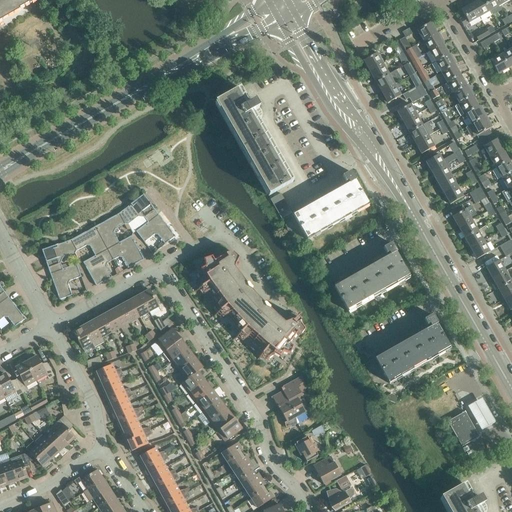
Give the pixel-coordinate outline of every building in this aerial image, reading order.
[(0,0),(0,112),(4,111),(0,104),(0,23),(3,22),(1,18),(26,4),(24,0),(0,0)] [(482,0),(478,0),(471,4),(479,17),(489,11),(482,0)] [(500,5),(496,0),(482,0),(489,11),(500,5)] [(463,27),(468,24),(479,17),(471,4),(461,10),(465,17),(459,20),(463,27)] [(504,26),(510,23),(507,17),(501,20),(504,26)] [(418,30),(417,30),(422,40),(435,32),(430,23),(425,26),(422,21),(415,25),(418,30)] [(489,35),(494,32),(491,26),(486,29),(489,35)] [(504,37),(510,33),(507,28),(501,31),(504,37)] [(478,41),(489,35),(486,29),(475,35),(478,41)] [(438,37),(435,32),(422,40),(428,51),(442,43),(442,44),(444,43),(440,36),(438,37)] [(493,43),(499,39),(496,34),(490,37),(493,43)] [(405,50),(410,47),(404,37),(399,40),(405,50)] [(483,49),(493,43),(490,37),(480,43),(483,49)] [(397,56),(402,52),(396,42),(391,45),(397,56)] [(448,54),(442,44),(442,43),(428,51),(435,62),(448,54)] [(411,61),(416,58),(410,47),(405,50),(411,61)] [(500,55),(508,69),(511,66),(511,51),(511,49),(500,55)] [(400,61),(406,58),(402,52),(397,56),(400,61)] [(363,61),(369,72),(382,64),(376,53),(363,61)] [(450,59),(448,54),(435,62),(440,72),(454,64),(454,65),(456,64),(452,58),(450,59)] [(497,75),(508,69),(500,55),(490,61),(497,75)] [(417,72),(423,69),(416,58),(411,61),(417,72)] [(375,82),(388,75),(382,64),(369,72),(375,82)] [(440,72),(446,82),(460,75),(454,65),(454,64),(440,72)] [(409,77),(415,74),(412,69),(406,72),(409,77)] [(423,82),(428,79),(423,69),(417,72),(423,82)] [(388,75),(375,82),(373,83),(377,89),(379,88),(381,93),(398,83),(402,81),(396,70),(388,75)] [(413,83),(418,80),(415,74),(409,77),(413,83)] [(466,86),(460,75),(446,82),(453,93),(466,86)] [(426,88),(432,85),(428,79),(423,82),(426,88)] [(385,104),(400,96),(397,89),(400,87),(398,83),(381,93),(383,97),(381,98),(385,104)] [(405,100),(409,98),(424,90),(421,84),(402,95),(405,100)] [(453,93),(459,104),(472,96),(474,95),(470,89),(468,90),(466,86),(453,93)] [(248,105),(239,90),(215,103),(268,196),(292,182),(252,112),(258,109),(254,102),(248,105)] [(412,103),(416,101),(427,95),(424,90),(409,98),(412,103)] [(432,98),(438,95),(434,90),(429,93),(432,98)] [(478,107),(472,96),(459,104),(465,114),(478,107)] [(427,109),(433,105),(430,100),(424,103),(427,109)] [(414,111),(410,104),(397,112),(403,122),(416,115),(421,112),(419,108),(414,111)] [(430,114),(436,111),(433,105),(427,109),(430,114)] [(441,114),(446,111),(443,105),(438,108),(441,114)] [(480,111),(478,107),(465,114),(461,116),(463,120),(467,118),(471,125),(484,117),(483,117),(485,116),(482,110),(480,111)] [(444,119),(449,116),(446,111),(441,114),(444,119)] [(416,115),(403,122),(409,133),(422,126),(416,115)] [(473,138),(478,135),(480,140),(491,134),(488,129),(490,128),(491,127),(488,120),(486,121),(484,117),(471,125),(465,128),(467,132),(468,133),(469,133),(470,133),(471,133),(473,138)] [(439,130),(445,127),(441,121),(436,124),(439,130)] [(428,122),(422,126),(409,133),(415,144),(428,136),(434,133),(428,122)] [(453,135),(458,132),(455,126),(450,129),(453,135)] [(442,135),(448,132),(445,127),(439,130),(442,135)] [(456,140),(461,137),(458,132),(453,135),(456,140)] [(421,154),(434,147),(428,136),(415,144),(421,154)] [(489,157),(502,150),(496,139),(483,147),(489,157)] [(478,151),(475,146),(464,152),(467,157),(478,151)] [(456,159),(461,156),(458,150),(453,153),(456,159)] [(495,168),(508,160),(502,150),(489,157),(495,168)] [(431,173),(445,165),(438,155),(425,162),(431,173)] [(459,165),(465,162),(461,156),(456,159),(459,165)] [(472,168),(477,164),(474,159),(468,162),(472,168)] [(501,178),(511,172),(511,166),(508,160),(495,168),(501,178)] [(475,173),(480,170),(477,164),(472,168),(475,173)] [(431,173),(437,183),(451,176),(445,165),(431,173)] [(468,180),(473,177),(470,171),(465,174),(468,180)] [(307,240),(369,205),(355,181),(356,180),(350,172),(341,177),(344,183),(348,181),(349,183),(293,215),(307,240)] [(511,172),(501,178),(507,189),(511,186),(511,172)] [(437,183),(443,194),(457,187),(451,176),(437,183)] [(471,185),(477,182),(473,177),(468,180),(471,185)] [(463,197),(457,187),(443,194),(449,205),(463,197)] [(472,199),(482,193),(479,188),(469,194),(472,199)] [(489,199),(495,196),(492,190),(486,193),(489,199)] [(138,217),(144,218),(154,210),(141,193),(141,194),(142,195),(118,214),(124,225),(128,225),(138,217)] [(475,204),(485,198),(482,193),(472,199),(475,204)] [(274,206),(284,200),(280,194),(270,200),(274,206)] [(493,205),(498,201),(495,196),(489,199),(493,205)] [(277,213),(288,207),(284,200),(274,206),(277,213)] [(486,212),(491,209),(488,203),(483,206),(486,212)] [(502,220),(507,217),(501,206),(495,209),(502,220)] [(281,219),(285,217),(292,213),(288,207),(277,213),(281,219)] [(465,210),(465,209),(452,217),(458,228),(471,220),(470,218),(472,217),(473,215),(474,213),(474,211),(473,210),(471,208),(469,208),(467,209),(465,210)] [(489,217),(494,214),(491,209),(486,212),(489,217)] [(148,223),(158,215),(154,210),(144,218),(147,223),(148,223)] [(118,214),(94,227),(107,250),(119,243),(116,238),(113,233),(114,230),(123,225),(127,230),(130,229),(128,225),(124,225),(118,214)] [(175,237),(158,215),(148,223),(147,223),(143,226),(136,232),(144,242),(154,235),(157,235),(162,242),(164,244),(163,245),(163,246),(175,237)] [(505,225),(510,222),(507,217),(502,220),(505,225)] [(477,231),(471,220),(458,228),(464,238),(477,231)] [(291,221),(285,225),(289,233),(296,229),(291,221)] [(498,233),(503,230),(500,224),(495,227),(498,233)] [(95,256),(95,257),(107,250),(94,227),(71,240),(70,240),(76,251),(75,254),(77,258),(80,256),(77,251),(86,246),(89,246),(92,251),(95,256)] [(501,238),(507,235),(503,230),(498,233),(501,238)] [(477,231),(464,238),(470,249),(483,241),(477,231)] [(144,260),(131,237),(131,236),(119,243),(107,250),(113,260),(118,257),(122,258),(128,269),(144,260)] [(63,258),(75,254),(76,251),(70,240),(42,251),(41,249),(48,268),(60,264),(63,258)] [(511,245),(511,244),(510,240),(499,246),(502,252),(511,245)] [(489,252),(483,241),(470,249),(476,260),(489,252)] [(396,252),(391,244),(382,249),(385,255),(388,253),(389,255),(334,287),(348,312),(409,277),(395,253),(396,252)] [(511,245),(502,252),(505,257),(511,252),(511,245)] [(83,263),(96,286),(112,277),(106,267),(107,264),(113,260),(107,250),(95,257),(95,256),(83,263)] [(203,260),(205,267),(201,269),(197,267),(195,263),(197,267),(200,270),(203,275),(196,282),(200,288),(190,294),(190,295),(200,289),(204,294),(208,292),(216,304),(214,307),(218,312),(209,320),(218,313),(223,318),(227,316),(236,326),(234,330),(238,335),(230,343),(231,344),(239,336),(244,340),(247,338),(258,347),(256,351),(261,355),(253,364),(254,365),(261,356),(267,360),(274,354),(279,356),(280,357),(282,360),(286,363),(282,360),(280,357),(283,352),(289,354),(289,355),(293,346),(292,346),(289,344),(296,333),(300,335),(304,330),(299,324),(300,321),(297,318),(297,316),(300,313),(297,316),(294,313),(289,314),(289,310),(288,310),(289,314),(288,322),(284,324),(266,307),(248,288),(234,268),(239,259),(236,256),(232,253),(229,254),(226,254),(214,262),(212,258),(212,257),(203,260),(203,261),(203,260)] [(492,279),(505,271),(499,260),(486,268),(492,279)] [(62,270),(61,267),(60,264),(48,268),(50,274),(62,270)] [(69,267),(62,270),(50,274),(59,300),(78,293),(77,291),(70,292),(68,284),(69,281),(81,277),(76,265),(76,264),(69,267)] [(511,282),(505,271),(492,279),(494,283),(492,284),(496,290),(511,282)] [(511,283),(511,282),(496,290),(500,297),(501,296),(504,300),(511,295),(511,283)] [(158,307),(160,311),(149,290),(139,295),(149,312),(158,307)] [(139,295),(129,301),(138,318),(149,312),(139,295)] [(0,320),(4,317),(7,318),(12,324),(14,327),(13,328),(25,319),(8,297),(0,303),(0,320)] [(130,323),(138,318),(129,301),(120,306),(130,323)] [(120,306),(111,311),(120,328),(130,323),(120,306)] [(111,333),(120,328),(111,311),(101,316),(111,333)] [(430,327),(374,359),(389,384),(450,349),(436,324),(437,324),(432,315),(422,321),(426,327),(429,325),(430,327)] [(92,321),(101,338),(102,338),(111,333),(101,316),(92,321)] [(171,324),(167,319),(168,318),(157,327),(161,332),(174,322),(174,321),(171,324)] [(82,327),(92,343),(91,344),(93,347),(104,342),(102,338),(101,338),(92,321),(82,327)] [(73,332),(84,353),(84,352),(82,349),(91,344),(92,343),(82,327),(73,332)] [(172,330),(156,343),(163,353),(180,340),(172,330)] [(183,344),(180,340),(163,353),(171,362),(187,350),(183,344)] [(195,359),(191,355),(187,350),(171,362),(178,372),(195,359)] [(46,375),(48,379),(54,376),(47,364),(41,367),(40,363),(35,355),(26,358),(27,361),(25,362),(36,381),(46,375)] [(101,363),(99,357),(84,362),(84,363),(87,361),(89,367),(85,369),(101,363)] [(197,363),(195,359),(178,372),(185,381),(197,372),(197,373),(202,369),(197,363)] [(26,387),(36,381),(25,362),(15,368),(18,374),(19,374),(20,378),(15,381),(22,394),(28,391),(26,387)] [(122,373),(120,369),(114,370),(112,365),(94,373),(97,379),(99,379),(100,382),(122,373)] [(152,375),(157,373),(153,367),(149,370),(152,375)] [(185,381),(180,384),(188,394),(205,381),(201,378),(197,373),(197,372),(185,381)] [(123,376),(122,373),(100,382),(102,386),(100,387),(103,393),(121,385),(119,380),(123,376)] [(0,390),(4,398),(14,393),(17,397),(22,394),(15,381),(10,383),(8,380),(4,374),(0,376),(0,390)] [(302,396),(304,395),(302,390),(311,385),(310,385),(306,387),(300,378),(285,386),(286,387),(284,388),(283,387),(281,388),(282,392),(272,398),(278,409),(279,408),(286,422),(284,423),(285,428),(297,424),(307,419),(304,413),(305,413),(299,403),(303,399),(302,396)] [(195,404),(211,391),(207,386),(205,381),(188,394),(195,404)] [(123,390),(121,385),(103,393),(106,399),(108,398),(109,402),(131,392),(129,389),(123,390)] [(307,390),(310,396),(319,391),(316,385),(307,390)] [(164,397),(169,394),(165,388),(160,391),(164,397)] [(215,397),(211,391),(195,404),(202,413),(219,401),(215,397)] [(128,400),(132,396),(131,392),(109,402),(111,406),(109,406),(112,412),(130,405),(128,400)] [(32,411),(48,402),(45,398),(29,406),(32,411)] [(476,401),(467,406),(481,431),(490,426),(495,423),(482,398),(476,401)] [(202,413),(210,423),(226,410),(222,405),(219,401),(202,413)] [(132,409),(130,405),(112,412),(115,419),(116,418),(118,422),(140,412),(138,408),(132,409)] [(24,415),(31,410),(29,406),(21,410),(24,415)] [(175,418),(180,415),(176,410),(172,412),(175,418)] [(230,415),(226,410),(210,423),(217,432),(234,419),(230,415)] [(16,420),(23,416),(21,411),(13,415),(16,420)] [(141,415),(140,412),(118,422),(120,425),(118,426),(121,432),(139,424),(136,419),(141,415)] [(464,412),(447,422),(450,427),(454,434),(461,447),(464,445),(479,437),(478,436),(465,414),(464,412)] [(72,426),(74,428),(64,416),(50,428),(53,431),(66,446),(75,438),(67,430),(72,426)] [(242,429),(234,419),(217,432),(225,442),(242,429)] [(150,431),(149,428),(141,429),(139,424),(121,432),(124,438),(125,438),(127,441),(150,431)] [(313,436),(323,433),(321,425),(311,431),(313,436)] [(53,431),(46,438),(45,439),(58,453),(66,446),(53,431)] [(152,434),(150,431),(127,441),(129,445),(127,446),(130,452),(148,444),(145,439),(152,434)] [(187,439),(192,436),(188,431),(184,433),(187,439)] [(37,446),(50,460),(58,453),(45,439),(46,438),(43,435),(34,443),(37,446)] [(306,462),(318,456),(307,437),(296,443),(306,462)] [(237,443),(221,454),(227,463),(241,454),(238,451),(241,449),(237,443)] [(348,444),(341,448),(343,452),(345,455),(352,452),(350,448),(348,444)] [(29,453),(35,460),(42,468),(50,460),(37,446),(29,453),(27,450),(26,450),(29,453)] [(166,455),(164,452),(158,453),(155,448),(138,457),(142,464),(143,463),(145,466),(166,455)] [(9,459),(11,463),(10,463),(17,482),(27,478),(24,468),(29,466),(30,469),(31,469),(28,462),(35,460),(29,453),(26,454),(26,453),(19,456),(9,459)] [(199,461),(204,458),(200,453),(196,455),(199,461)] [(243,458),(241,454),(227,463),(233,472),(249,461),(246,456),(243,458)] [(167,458),(166,455),(145,466),(147,470),(145,471),(149,477),(165,467),(163,463),(167,458)] [(313,466),(323,485),(341,475),(330,457),(325,459),(313,466)] [(7,485),(17,482),(10,463),(11,463),(9,459),(0,462),(0,467),(7,485)] [(253,467),(249,461),(233,472),(239,481),(252,472),(250,469),(253,467)] [(174,471),(168,472),(165,467),(149,477),(152,483),(153,482),(155,485),(176,474),(174,471)] [(87,491),(103,480),(97,471),(77,483),(77,484),(81,482),(87,490),(87,491)] [(255,476),(252,472),(239,481),(245,490),(261,479),(258,474),(255,476)] [(178,477),(176,474),(155,485),(157,489),(156,490),(159,496),(176,486),(173,482),(178,477)] [(347,480),(345,476),(336,481),(338,485),(347,480)] [(265,485),(261,479),(245,490),(251,499),(264,490),(262,487),(265,485)] [(93,500),(109,489),(103,480),(87,491),(87,490),(83,492),(89,502),(93,500)] [(479,496),(473,500),(464,484),(451,492),(440,498),(447,511),(479,511),(477,507),(483,504),(479,496)] [(178,491),(176,486),(159,496),(162,502),(164,501),(166,504),(186,493),(190,491),(188,487),(184,489),(178,491)] [(342,493),(336,489),(326,492),(328,499),(329,501),(330,500),(331,503),(329,503),(331,509),(333,511),(334,511),(350,503),(349,500),(353,495),(353,490),(350,488),(342,493)] [(99,509),(115,498),(109,489),(93,500),(99,509)] [(267,494),(264,490),(251,499),(257,509),(273,498),(269,492),(267,494)] [(69,502),(62,492),(56,495),(55,494),(63,506),(69,502)] [(184,501),(188,496),(186,493),(166,504),(168,508),(166,509),(168,511),(174,511),(186,505),(184,501)] [(100,511),(113,511),(121,507),(115,498),(99,509),(100,511)] [(54,511),(51,503),(40,508),(41,511),(54,511)]
